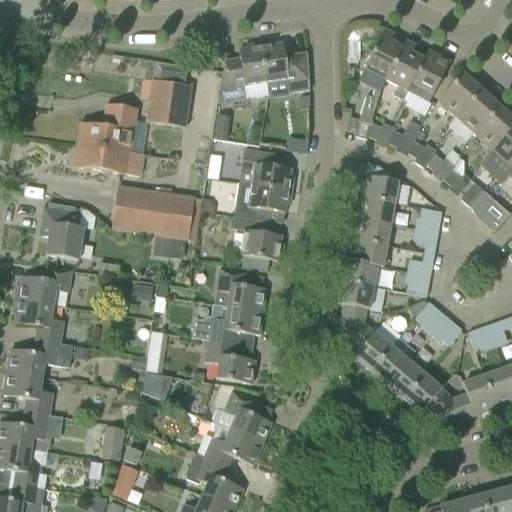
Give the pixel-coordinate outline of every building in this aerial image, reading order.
[(379,95),(384,83),(401,51),(400,50),(389,44),(393,38),(383,33),(363,71),(357,84),(379,95)] [(410,85),(423,62),(422,61),(410,56),(414,49),(404,43),(400,50),(401,51),(384,83),(396,89),(392,97),(402,103),(406,94),(411,86),(410,85)] [(259,46),(265,86),(286,83),(288,96),(308,93),(306,55),(288,58),(288,60),(284,61),(282,46),(273,47),(273,44),(259,46)] [(243,89),(265,86),(259,46),(245,48),(246,51),(237,52),(243,89)] [(411,86),(406,94),(428,105),(449,65),(426,53),(422,61),(423,62),(410,85),(411,86)] [(140,102),(148,103),(145,126),(184,131),(190,89),(184,88),(186,70),(140,62),(139,70),(145,70),(140,102)] [(437,103),(455,120),(479,93),(461,76),(437,103)] [(455,120),(472,136),(497,109),(479,93),(455,120)] [(371,126),(371,121),(377,101),(365,99),(358,120),(358,122),(348,120),(345,133),(354,136),(353,139),(353,140),(365,143),(366,139),(371,126)] [(78,126),(75,148),(129,155),(136,112),(105,107),(102,129),(78,126)] [(472,136),(491,152),(511,128),(511,122),(497,109),(472,136)] [(405,159),(406,156),(413,141),(419,128),(409,123),(402,138),(393,134),(387,146),(396,151),(394,154),(405,159)] [(385,151),(387,146),(393,131),(381,127),(380,130),(371,126),(366,139),(375,143),(373,147),(385,151)] [(511,128),(491,152),(511,171),(511,128)] [(406,156),(414,161),(415,162),(422,150),(414,144),(406,156)] [(142,157),(129,155),(75,148),(72,170),(139,180),(142,157)] [(242,152),(237,186),(290,194),(292,180),(289,180),(290,171),(270,169),(272,157),(242,152)] [(425,168),(432,174),(441,164),(434,157),(425,168)] [(360,199),(393,205),(405,207),(408,188),(390,176),(377,170),(366,166),(364,178),(363,178),(360,199)] [(442,182),(449,189),(458,178),(451,172),(442,182)] [(234,208),(232,220),(262,224),(264,213),(283,216),(285,207),(288,208),(290,194),(237,186),(233,207),(234,208)] [(459,202),(469,210),(483,194),(473,186),(459,202)] [(116,191),(110,233),(195,245),(201,203),(116,191)] [(360,199),(356,220),(389,226),(393,205),(360,199)] [(202,201),(200,213),(212,215),(213,207),(210,203),(202,201)] [(493,234),(505,221),(509,217),(494,204),(477,222),(479,223),(490,234),(493,234)] [(47,242),(44,259),(77,264),(82,231),(92,233),(94,220),(86,214),(80,213),(79,217),(43,211),(38,240),(47,242)] [(418,222),(439,225),(441,215),(420,211),(418,222)] [(262,224),(232,220),(230,232),(242,234),(239,258),(279,264),(282,248),(279,247),(280,239),(260,236),(262,224)] [(356,220),(352,242),(385,248),(389,226),(356,220)] [(352,242),(348,263),(348,264),(376,269),(376,270),(381,271),(385,248),(352,242)] [(424,245),(423,254),(433,256),(435,247),(424,245)] [(433,256),(423,254),(421,266),(431,268),(433,256)] [(344,263),(340,285),(372,290),(376,270),(376,269),(348,264),(348,263),(344,263)] [(97,277),(117,280),(119,268),(99,265),(97,277)] [(15,289),(13,302),(50,308),(52,294),(66,296),(69,274),(45,270),(43,283),(20,279),(18,289),(15,289)] [(228,297),(226,310),(261,315),(265,292),(241,289),(243,276),(218,272),(214,295),(228,297)] [(336,306),(342,307),(365,311),(368,312),(372,290),(340,285),(336,306)] [(404,296),(425,300),(427,289),(406,286),(404,296)] [(154,300),(152,314),(163,316),(165,301),(154,300)] [(36,330),(34,343),(57,347),(58,346),(61,324),(48,322),(50,308),(13,302),(11,316),(14,316),(13,327),(36,330)] [(405,311),(415,319),(427,305),(425,303),(405,311)] [(415,319),(414,321),(422,328),(435,312),(427,305),(415,319)] [(337,335),(358,353),(373,335),(362,326),(365,311),(342,307),(337,335)] [(190,341),(207,343),(232,347),(234,335),(258,338),(261,315),(226,310),(212,308),(210,320),(206,319),(201,323),(193,322),(190,341)] [(511,330),(508,320),(497,324),(501,334),(511,330)] [(390,350),(399,340),(382,325),(373,335),(358,353),(352,360),(369,374),(390,349),(390,350)] [(439,343),(447,349),(460,333),(452,326),(439,343)] [(466,335),(474,355),(484,351),(476,332),(466,335)] [(157,372),(162,335),(150,333),(145,370),(157,372)] [(8,351),(5,376),(39,381),(41,367),(54,368),(67,371),(71,349),(58,346),(57,347),(34,343),(32,355),(8,351)] [(232,347),(207,343),(203,366),(216,368),(214,382),(250,387),(254,363),(231,360),(232,347)] [(369,374),(386,388),(406,364),(390,350),(390,349),(369,374)] [(132,358),(130,371),(143,373),(145,360),(132,358)] [(386,388),(402,402),(423,378),(406,364),(386,388)] [(511,367),(503,371),(511,397),(511,367)] [(511,397),(503,371),(482,379),(493,411),(511,404),(511,397)] [(25,402),(23,416),(46,419),(49,396),(37,394),(39,381),(5,376),(1,398),(25,402)] [(162,404),(171,380),(143,376),(140,395),(162,404)] [(419,417),(425,410),(440,392),(423,378),(402,402),(419,417)] [(461,386),(465,396),(473,418),(493,411),(482,379),(461,386)] [(440,392),(425,410),(446,428),(473,418),(465,396),(451,401),(440,392)] [(228,432),(228,433),(261,447),(270,426),(249,416),(254,405),(230,395),(229,396),(217,393),(212,405),(216,412),(210,425),(228,432)] [(125,394),(123,406),(135,408),(137,396),(125,394)] [(0,424),(0,449),(29,454),(29,452),(45,455),(48,443),(45,441),(44,433),(46,419),(23,416),(21,428),(0,424)] [(104,429),(103,440),(121,443),(123,432),(104,429)] [(211,440),(202,460),(202,461),(226,470),(230,459),(252,469),(261,447),(228,433),(223,445),(211,440)] [(0,471),(14,474),(12,488),(38,492),(38,491),(43,492),(46,477),(40,476),(41,469),(32,468),(27,467),(29,454),(0,449),(0,471)] [(220,482),(226,470),(202,461),(202,460),(193,456),(184,477),(185,482),(197,487),(201,485),(205,486),(200,499),(230,511),(233,511),(242,492),(220,482)] [(121,467),(116,478),(132,484),(136,473),(121,467)] [(0,500),(0,511),(40,511),(43,492),(38,491),(38,492),(12,488),(9,502),(0,500)] [(511,511),(511,489),(502,492),(506,511),(511,511)] [(506,511),(502,492),(478,498),(481,511),(506,511)] [(481,511),(478,498),(456,504),(458,511),(481,511)] [(183,507),(180,511),(230,511),(200,499),(194,511),(183,507)]
